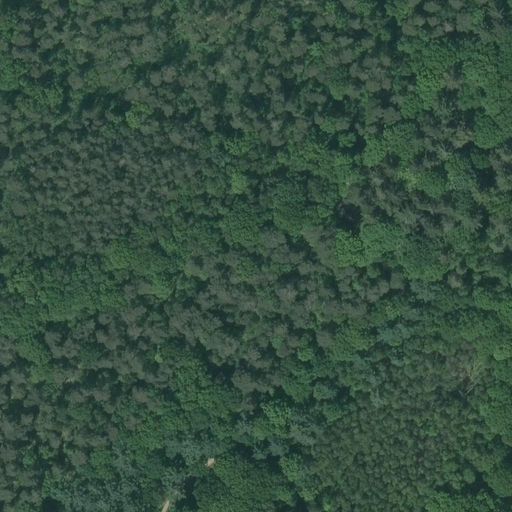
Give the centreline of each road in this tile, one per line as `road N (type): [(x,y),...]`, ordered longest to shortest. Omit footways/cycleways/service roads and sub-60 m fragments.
road 1 (track): [(364,168),(334,202),(340,214),(400,251),(412,266),(411,281),(161,511)]
road 2 (track): [(0,69),(364,168)]
road 3 (track): [(364,168),(420,111),(497,0)]
